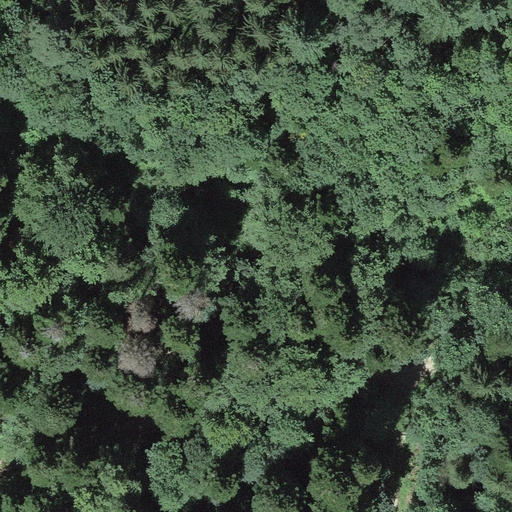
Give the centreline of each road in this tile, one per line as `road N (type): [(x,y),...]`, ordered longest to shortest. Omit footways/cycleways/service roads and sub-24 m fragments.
road 1 (track): [(398,366),(246,390),(0,466)]
road 2 (track): [(398,366),(390,511)]
